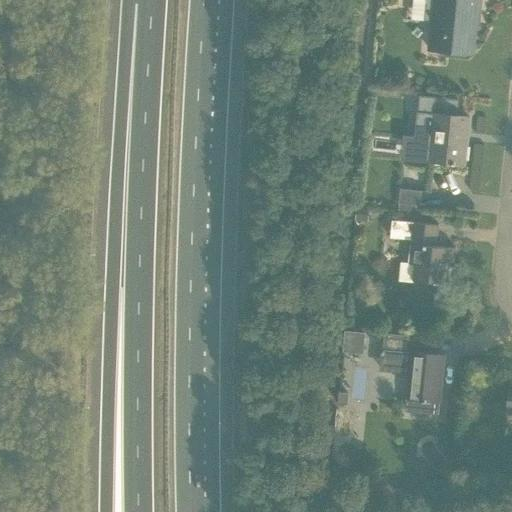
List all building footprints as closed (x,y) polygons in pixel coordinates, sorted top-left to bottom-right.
[(436,0),(431,50),(466,54),(470,13),(480,14),(481,0),(436,0)] [(430,162),(464,165),(469,118),(457,117),(459,101),(420,97),(416,138),(432,140),(430,162)] [(398,204),(421,207),(423,190),(400,188),(398,204)] [(356,207),(355,218),(367,220),(368,208),(356,207)] [(439,225),(414,223),(414,222),(393,220),(391,237),(412,239),(410,263),(401,262),(399,281),(413,282),(414,280),(447,283),(449,262),(454,263),(455,250),(437,248),(439,225)] [(344,350),(363,352),(365,331),(346,329),(344,350)] [(384,350),(382,370),(410,372),(408,398),(406,412),(438,415),(440,401),(444,357),(430,355),(431,342),(412,340),(413,337),(385,334),(385,339),(384,350)] [(340,393),(339,405),(347,406),(349,394),(340,393)] [(352,413),(342,412),(340,438),(350,439),(352,413)] [(333,456),(343,464),(349,457),(339,449),(333,456)]
